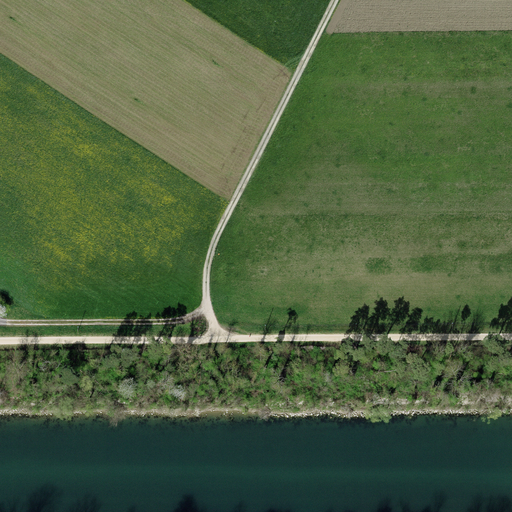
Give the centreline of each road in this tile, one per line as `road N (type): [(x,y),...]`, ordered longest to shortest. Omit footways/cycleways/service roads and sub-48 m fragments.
road 1 (track): [(0,340),(511,336)]
road 2 (track): [(218,339),(207,307),(209,256),(333,0)]
road 3 (track): [(0,322),(165,321),(207,307)]
